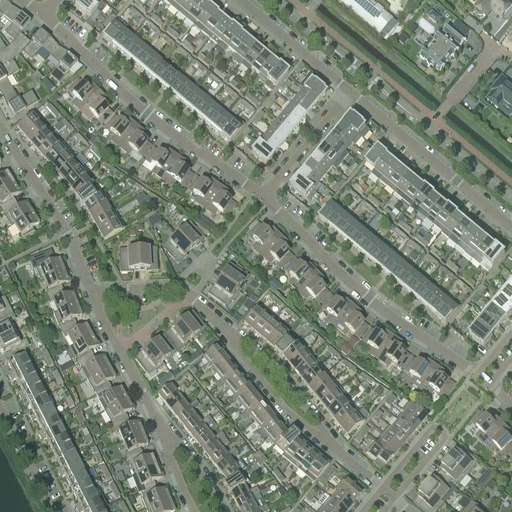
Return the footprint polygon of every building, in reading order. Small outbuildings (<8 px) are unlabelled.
[(0,0),(0,13),(3,17),(11,7),(5,0),(0,0)] [(86,16),(89,19),(84,24),(91,30),(96,24),(94,22),(101,14),(83,0),(79,0),(74,6),(77,9),(76,9),(85,17),(86,16)] [(102,2),(99,0),(83,0),(101,14),(107,6),(102,2)] [(177,13),(188,0),(174,0),(170,6),(177,13)] [(197,0),(188,0),(177,13),(185,19),(200,2),(197,0)] [(335,0),(379,36),(392,21),(367,0),(335,0)] [(479,0),(481,1),(475,9),(477,11),(476,13),(476,15),(477,16),(479,17),(482,17),(483,16),(485,17),(491,10),(502,18),(511,6),(504,0),(479,0)] [(140,10),(143,7),(137,2),(134,6),(140,10)] [(193,26),(208,7),(207,8),(200,2),(185,19),(193,26)] [(11,7),(3,17),(12,24),(4,33),(14,42),(9,47),(13,52),(25,39),(20,35),(30,23),(21,15),(21,14),(22,15),(22,14),(11,7)] [(208,7),(193,26),(201,32),(216,14),(208,7)] [(134,17),(137,13),(131,9),(128,12),(134,17)] [(433,13),(428,17),(436,23),(440,18),(433,13)] [(209,39),(223,21),(216,15),(217,14),(216,14),(201,32),(209,39)] [(105,28),(110,22),(107,19),(102,25),(105,28)] [(110,46),(123,31),(126,27),(118,20),(102,39),(110,46)] [(223,21),(209,39),(217,45),(232,27),(231,27),(231,28),(223,21)] [(447,64),(447,63),(447,62),(449,60),(450,59),(452,56),(453,58),(459,51),(458,50),(460,47),(466,41),(448,26),(443,32),(443,33),(441,35),(439,34),(434,41),(435,42),(427,52),(426,50),(420,57),(423,60),(422,62),(423,63),(422,64),(427,67),(428,67),(429,68),(430,66),(440,74),(445,67),(444,66),(446,63),(447,64)] [(228,48),(240,34),(232,27),(217,45),(225,52),(228,48)] [(30,43),(25,39),(13,52),(18,57),(22,53),(31,61),(41,49),(50,57),(58,48),(50,38),(49,38),(50,39),(49,39),(40,31),(30,43)] [(119,51),(130,37),(123,31),(110,46),(111,46),(112,45),(119,51)] [(240,34),(228,48),(235,55),(247,41),(240,35),(240,34)] [(130,37),(119,51),(127,58),(138,44),(130,37)] [(0,60),(13,52),(9,47),(5,49),(0,40),(0,60)] [(187,49),(190,46),(184,41),(181,45),(187,49)] [(240,66),(255,48),(247,41),(235,55),(231,60),(239,67),(240,66)] [(138,44),(127,58),(135,64),(146,50),(138,44)] [(58,48),(50,57),(59,65),(49,76),(59,84),(77,63),(68,55),(68,54),(69,55),(69,54),(58,48)] [(255,48),(240,66),(248,72),(251,68),(263,54),(255,48)] [(146,50),(135,64),(142,71),(154,57),(146,50)] [(13,52),(0,60),(0,64),(1,67),(0,68),(0,94),(1,96),(12,89),(6,79),(19,71),(12,61),(18,57),(13,52)] [(184,53),(181,56),(186,61),(189,57),(184,53)] [(259,75),(271,61),(263,54),(251,68),(259,75)] [(154,57),(142,71),(150,77),(162,64),(154,57)] [(205,59),(202,63),(208,67),(211,64),(205,59)] [(271,61),(259,75),(267,81),(279,66),(278,67),(271,61)] [(162,64),(150,77),(158,84),(170,70),(162,64)] [(301,64),(296,70),(299,73),(304,67),(301,64)] [(200,66),(197,69),(202,74),(205,70),(200,66)] [(287,73),(279,66),(267,81),(263,86),(271,93),(287,73)] [(511,109),(511,70),(509,68),(505,74),(500,80),(502,81),(492,93),(494,95),(487,102),(497,110),(503,102),(511,109)] [(170,70),(158,84),(166,90),(178,77),(170,70)] [(33,75),(38,82),(42,78),(37,72),(33,75)] [(38,82),(33,75),(29,79),(34,85),(38,82)] [(178,77),(166,90),(174,97),(185,83),(178,77)] [(303,90),(318,102),(325,94),(322,92),(323,91),(314,84),(313,84),(306,78),(299,86),(303,90)] [(77,81),(67,91),(72,95),(76,100),(72,104),(80,112),(98,94),(91,87),(88,90),(82,85),(77,81)] [(185,83),(174,97),(182,104),(193,90),(185,83)] [(12,89),(1,96),(6,108),(7,108),(7,107),(8,107),(14,117),(38,103),(31,92),(18,99),(12,89)] [(193,90),(182,104),(190,110),(201,96),(193,90)] [(318,102),(303,90),(297,98),(311,110),(317,102),(318,103),(318,102)] [(98,94),(80,112),(88,121),(93,116),(101,125),(112,115),(102,105),(106,101),(98,94)] [(201,96),(190,110),(198,117),(209,103),(201,96)] [(253,98),(250,102),(256,107),(259,103),(253,98)] [(290,106),(304,117),(311,110),(297,98),(290,106)] [(209,103),(198,117),(205,123),(217,109),(209,103)] [(304,117),(290,106),(287,103),(281,111),(284,114),(298,125),(304,117)] [(46,108),(50,113),(54,110),(49,105),(46,108)] [(247,105),(244,109),(250,114),(253,110),(247,105)] [(217,109),(205,123),(213,130),(225,116),(217,109)] [(59,115),(54,110),(50,113),(55,118),(59,115)] [(17,129),(24,137),(42,121),(35,113),(17,129)] [(277,122),(291,133),(298,125),(284,114),(277,122)] [(225,116),(213,130),(220,136),(220,137),(233,122),(225,116)] [(344,124),(361,138),(363,140),(370,132),(363,125),(354,117),(354,118),(351,116),(344,124)] [(119,148),(136,128),(128,122),(125,126),(114,117),(105,128),(114,136),(110,141),(119,148)] [(60,123),(64,128),(68,125),(63,120),(60,123)] [(30,144),(45,131),(39,124),(42,121),(24,137),(30,144)] [(241,129),(233,122),(220,137),(229,144),(241,129)] [(291,133),(277,122),(271,129),(285,141),(291,133)] [(338,132),(352,144),(355,146),(361,138),(344,124),(343,124),(344,125),(338,132)] [(73,130),(68,125),(64,128),(69,133),(73,130)] [(136,128),(119,148),(128,156),(132,151),(142,159),(151,147),(140,138),(144,135),(136,128)] [(264,137),(278,149),(285,141),(271,129),(264,137)] [(45,131),(30,144),(37,152),(55,136),(52,139),(45,131)] [(381,131),(376,137),(380,140),(385,134),(381,131)] [(332,140),(345,152),(352,144),(338,132),(332,140)] [(242,142),(247,136),(243,133),(238,139),(242,142)] [(74,138),(78,143),(82,140),(77,135),(74,138)] [(55,136),(37,152),(44,160),(62,144),(55,136)] [(278,149),(264,137),(258,145),(272,157),(273,157),(272,156),(278,149)] [(87,145),(82,140),(78,143),(83,148),(87,145)] [(325,148),(339,160),(345,152),(332,140),(325,148)] [(272,157),(258,145),(253,141),(246,149),(254,156),(253,156),(262,164),(263,163),(266,166),(272,157)] [(62,144),(44,160),(51,167),(69,151),(62,144)] [(90,151),(95,156),(98,152),(93,147),(90,151)] [(319,156),(332,168),(336,170),(342,163),(339,160),(325,148),(319,156)] [(162,180),(176,159),(168,153),(165,157),(153,149),(145,161),(155,168),(152,173),(162,180)] [(374,170),(386,156),(378,149),(366,163),(374,170)] [(69,151),(51,167),(57,175),(75,159),(69,151)] [(103,157),(98,152),(95,156),(99,161),(103,157)] [(312,164),(326,175),(332,168),(319,156),(312,164)] [(379,181),(393,163),(386,157),(387,156),(386,156),(374,170),(371,174),(379,181)] [(75,159),(57,175),(64,183),(82,167),(75,159)] [(176,159),(162,180),(171,187),(175,182),(185,188),(193,176),(182,168),(185,164),(176,159)] [(386,187),(401,170),(393,163),(379,181),(386,187)] [(312,164),(306,172),(319,183),(326,175),(312,164)] [(71,190),(89,175),(82,167),(64,183),(71,190)] [(117,172),(110,167),(108,172),(114,176),(117,172)] [(401,170),(386,187),(394,194),(409,176),(401,170)] [(299,178),(298,179),(313,191),(319,183),(306,172),(299,179),(299,178)] [(0,191),(15,182),(11,177),(10,178),(7,173),(0,177),(0,191)] [(89,175),(71,190),(77,198),(75,200),(93,184),(92,185),(86,177),(89,175)] [(402,201),(417,183),(409,176),(394,194),(402,201)] [(204,209),(218,188),(210,182),(207,186),(196,178),(187,190),(197,197),(194,202),(204,209)] [(298,179),(291,187),(294,190),(302,198),(303,197),(306,199),(310,203),(317,194),(313,191),(298,179)] [(15,182),(0,191),(0,209),(1,212),(13,204),(10,199),(21,192),(15,182)] [(357,191),(360,187),(354,183),(351,186),(357,191)] [(417,183),(402,201),(410,207),(426,188),(425,188),(424,189),(417,183)] [(81,207),(104,193),(101,195),(93,184),(75,200),(81,207)] [(227,194),(218,188),(204,209),(213,216),(217,211),(227,218),(235,206),(224,198),(227,194)] [(418,214),(433,195),(426,188),(410,207),(418,214)] [(345,193),(351,198),(354,194),(348,189),(345,193)] [(104,193),(81,207),(83,206),(88,214),(109,202),(104,193)] [(433,195),(418,214),(426,220),(440,202),(433,196),(434,195),(433,195)] [(323,209),(328,203),(324,200),(319,206),(323,209)] [(13,204),(1,212),(5,217),(4,217),(10,228),(34,213),(28,202),(17,209),(13,204)] [(93,223),(114,211),(110,213),(106,205),(109,203),(109,202),(88,214),(93,223)] [(434,227),(449,208),(448,207),(448,208),(440,202),(426,220),(434,227)] [(319,219),(327,226),(340,212),(331,205),(319,219)] [(449,208),(434,227),(441,233),(457,214),(449,208)] [(114,211),(93,223),(98,232),(119,220),(114,211)] [(336,232),(348,218),(340,212),(327,226),(328,227),(329,226),(336,232)] [(34,213),(10,228),(14,226),(20,235),(17,236),(21,242),(33,235),(29,230),(39,224),(36,219),(38,218),(34,213)] [(449,241),(464,222),(457,216),(457,215),(457,214),(441,233),(441,234),(449,241)] [(209,234),(214,226),(198,215),(193,222),(209,234)] [(348,218),(336,232),(344,238),(355,225),(348,218)] [(119,220),(98,232),(104,241),(124,229),(119,220)] [(404,230),(407,227),(401,222),(398,225),(404,230)] [(464,222),(449,241),(456,247),(472,229),(464,222)] [(182,226),(174,233),(190,251),(195,246),(197,248),(205,239),(191,224),(185,229),(182,226)] [(252,248),(261,256),(279,238),(272,231),(268,234),(258,225),(248,235),(257,244),(252,248)] [(355,225),(344,238),(352,245),(363,231),(355,225)] [(464,254),(480,235),(472,229),(456,247),(464,254)] [(363,231),(352,245),(360,252),(371,238),(363,231)] [(190,251),(174,233),(174,234),(176,236),(163,250),(177,265),(187,257),(185,255),(190,251)] [(480,235),(464,254),(472,261),(488,242),(480,235)] [(279,238),(261,256),(269,265),(274,260),(282,269),(293,258),(283,248),(286,245),(279,238)] [(371,238),(360,252),(368,258),(379,244),(371,238)] [(423,240),(419,243),(425,248),(428,245),(423,240)] [(480,267),(496,247),(495,248),(488,242),(472,261),(480,267)] [(379,244),(368,258),(375,265),(387,251),(379,244)] [(139,271),(137,247),(127,248),(127,252),(119,253),(120,273),(132,273),(132,271),(139,271)] [(148,247),(137,247),(139,271),(145,270),(146,273),(158,271),(157,251),(148,251),(148,247)] [(496,247),(480,267),(488,274),(505,254),(496,247)] [(387,251),(375,265),(383,271),(395,257),(387,251)] [(395,257),(383,271),(391,278),(403,264),(395,257)] [(47,259),(34,264),(36,269),(35,270),(40,281),(66,271),(63,265),(62,265),(60,260),(49,264),(47,259)] [(295,260),(284,271),(289,275),(293,279),(288,284),(297,292),(315,274),(308,267),(305,270),(299,265),(295,260)] [(220,280),(240,294),(245,285),(242,282),(246,275),(230,264),(222,273),(224,275),(220,280)] [(403,264),(391,278),(399,284),(410,271),(403,264)] [(498,269),(492,276),(496,279),(501,272),(498,269)] [(66,271),(40,281),(44,280),(47,290),(45,291),(47,297),(60,292),(58,287),(70,282),(66,271)] [(410,271),(399,284),(407,291),(418,277),(410,271)] [(315,274),(297,292),(305,301),(309,296),(318,305),(329,295),(319,285),(322,281),(315,274)] [(491,284),(496,279),(492,276),(487,281),(491,284)] [(418,277),(407,291),(415,298),(427,284),(418,277)] [(470,279),(467,283),(473,288),(476,284),(470,279)] [(240,294),(220,280),(216,286),(214,284),(208,295),(224,307),(229,300),(233,303),(240,294)] [(462,290),(465,286),(459,282),(456,285),(462,290)] [(427,284),(415,298),(422,304),(434,290),(427,284)] [(465,286),(462,290),(467,294),(470,291),(465,286)] [(483,287),(477,294),(480,297),(486,290),(483,287)] [(511,292),(508,289),(500,298),(511,307),(511,292)] [(422,304),(431,311),(442,297),(434,290),(422,304)] [(60,292),(47,297),(50,304),(53,303),(56,313),(53,314),(53,315),(79,304),(75,293),(62,298),(60,292)] [(475,304),(480,297),(477,294),(471,301),(475,304)] [(272,296),(269,299),(274,304),(277,300),(272,296)] [(327,321),(336,328),(352,309),(345,302),(341,306),(331,297),(321,308),(331,316),(327,321)] [(442,297),(431,311),(438,317),(437,317),(438,318),(450,304),(442,297)] [(4,298),(0,300),(0,320),(12,314),(4,298)] [(511,313),(511,307),(500,298),(492,307),(507,319),(511,313)] [(282,305),(277,300),(274,304),(279,309),(282,305)] [(79,304),(53,315),(57,326),(58,325),(61,332),(73,326),(71,320),(81,316),(79,311),(81,310),(79,304)] [(450,304),(438,318),(446,325),(458,310),(450,304)] [(485,316),(499,328),(506,319),(507,320),(507,319),(492,307),(489,304),(482,314),(485,316)] [(255,308),(256,309),(243,324),(251,331),(264,315),(267,312),(257,305),(255,308)] [(467,306),(461,312),(465,315),(471,309),(467,306)] [(284,313),(289,318),(292,314),(287,309),(284,313)] [(352,309),(336,328),(345,336),(349,331),(358,339),(367,328),(357,319),(360,315),(352,309)] [(184,321),(178,325),(191,340),(205,327),(192,311),(182,319),(184,321)] [(459,323),(465,315),(461,312),(455,320),(459,323)] [(0,340),(14,333),(9,323),(15,320),(12,314),(0,320),(0,322),(2,326),(0,326),(0,340)] [(297,319),(292,314),(289,318),(294,322),(297,319)] [(259,337),(272,322),(264,315),(251,331),(259,337)] [(499,328),(485,316),(477,325),(492,338),(492,337),(491,336),(499,328)] [(307,323),(302,319),(298,322),(304,327),(307,323)] [(272,322),(259,337),(267,344),(280,328),(272,322)] [(191,340),(178,325),(173,329),(172,327),(163,335),(176,351),(191,340)] [(484,347),(492,338),(477,325),(469,335),(472,338),(471,338),(480,346),(481,345),(484,347)] [(73,326),(61,332),(64,339),(67,337),(72,347),(69,349),(93,335),(90,330),(89,331),(86,326),(76,331),(73,326)] [(288,335),(280,328),(267,344),(275,350),(273,352),(274,352),(288,335)] [(378,361),(392,339),(384,333),(381,338),(370,330),(361,342),(371,349),(368,354),(378,361)] [(14,333),(0,340),(0,352),(2,354),(13,348),(15,353),(28,347),(25,341),(19,344),(14,333)] [(280,358),(300,341),(299,342),(289,334),(288,335),(274,352),(280,358)] [(311,337),(316,342),(319,338),(314,334),(311,337)] [(93,335),(69,349),(75,359),(76,359),(78,364),(91,357),(88,352),(99,346),(93,335)] [(149,348),(164,367),(164,366),(162,363),(176,351),(163,335),(153,342),(155,344),(149,348)] [(324,343),(319,338),(316,342),(321,347),(324,343)] [(392,339),(378,361),(387,367),(391,362),(401,369),(409,357),(398,349),(401,345),(392,339)] [(300,341),(280,358),(282,357),(288,364),(307,349),(300,341)] [(210,367),(224,355),(217,347),(203,358),(208,364),(210,367)] [(164,367),(149,348),(144,352),(142,350),(133,359),(146,375),(153,370),(155,373),(164,367)] [(326,351),(331,356),(334,352),(329,348),(326,351)] [(295,372),(313,357),(307,349),(288,364),(295,372)] [(340,357),(334,352),(331,356),(336,361),(340,357)] [(216,375),(230,363),(224,355),(210,367),(208,364),(204,367),(208,372),(212,369),(216,375)] [(91,357),(78,364),(82,370),(81,371),(86,380),(111,367),(105,356),(94,363),(91,357)] [(7,374),(9,378),(32,366),(32,365),(29,367),(24,357),(8,365),(11,372),(7,374)] [(313,357),(295,372),(301,380),(320,365),(319,365),(316,367),(310,360),(313,358),(313,357)] [(420,390),(435,368),(426,363),(423,367),(412,359),(404,371),(414,378),(410,383),(420,390)] [(341,365),(347,369),(350,365),(344,361),(341,365)] [(222,383),(236,371),(230,363),(216,375),(220,380),(222,383)] [(307,388),(326,373),(320,365),(301,380),(307,388)] [(355,369),(350,365),(347,369),(353,373),(355,369)] [(32,366),(9,378),(11,382),(15,380),(18,386),(37,376),(32,366)] [(111,367),(86,380),(92,391),(93,391),(96,396),(108,389),(105,384),(115,378),(112,374),(114,373),(111,367)] [(435,368),(420,390),(430,396),(433,391),(438,394),(436,397),(443,402),(454,385),(447,380),(446,382),(440,378),(443,374),(435,368)] [(229,391),(243,379),(236,371),(222,383),(220,380),(217,383),(221,388),(224,385),(229,391)] [(326,373),(307,388),(314,396),(332,381),(326,373)] [(359,378),(364,382),(367,378),(361,373),(359,378)] [(37,376),(18,386),(21,392),(17,394),(19,398),(42,386),(37,376)] [(367,378),(364,382),(370,386),(373,381),(367,378)] [(243,379),(229,391),(233,396),(235,399),(249,387),(243,379)] [(320,404),(339,389),(332,381),(314,396),(320,404)] [(172,385),(157,396),(164,404),(178,393),(180,395),(183,393),(179,388),(176,390),(172,385)] [(42,386),(19,398),(21,402),(25,400),(28,406),(48,397),(42,386)] [(376,390),(382,394),(385,390),(379,386),(376,390)] [(241,406),(256,395),(249,387),(235,399),(233,396),(230,399),(234,404),(237,401),(241,406)] [(108,389),(96,396),(99,402),(98,402),(104,412),(124,401),(128,398),(125,393),(123,394),(121,389),(111,394),(108,389)] [(327,412),(345,397),(339,389),(320,404),(327,412)] [(389,393),(385,390),(382,394),(380,395),(385,398),(389,393)] [(178,393),(164,404),(171,412),(185,401),(180,395),(178,393)] [(256,395),(241,406),(246,412),(248,414),(262,403),(256,395)] [(391,395),(387,399),(392,404),(396,399),(391,395)] [(48,397),(28,406),(31,412),(28,414),(30,418),(53,407),(52,406),(50,407),(45,398),(48,397)] [(333,420),(349,407),(342,400),(345,397),(327,412),(333,420)] [(124,401),(104,412),(110,423),(110,422),(113,427),(119,424),(126,421),(123,415),(134,409),(128,398),(124,401)] [(389,408),(392,404),(387,399),(384,404),(389,408)] [(185,401),(171,412),(177,420),(191,409),(193,411),(196,409),(192,404),(189,406),(185,401)] [(254,422),(268,411),(262,403),(248,414),(246,412),(243,414),(247,419),(250,417),(254,422)] [(401,411),(420,426),(426,418),(408,403),(401,411)] [(53,407),(30,418),(32,422),(36,420),(39,427),(58,417),(53,407)] [(339,428),(358,413),(355,415),(349,407),(333,420),(339,428)] [(191,409),(177,420),(183,428),(197,417),(193,411),(191,409)] [(268,411),(254,422),(259,428),(261,430),(275,419),(268,411)] [(378,411),(374,415),(379,419),(383,415),(378,411)] [(420,426),(401,411),(404,414),(398,421),(413,434),(420,426)] [(358,413),(339,428),(346,436),(365,421),(358,413)] [(376,423),(379,419),(374,415),(371,419),(376,423)] [(58,417),(39,427),(41,432),(37,433),(39,438),(62,426),(58,417)] [(197,417),(183,428),(190,436),(204,425),(206,427),(209,424),(205,420),(202,422),(197,417)] [(484,445),(503,426),(495,419),(492,423),(486,417),(476,428),(480,432),(476,436),(484,445)] [(267,438),(281,427),(275,419),(261,430),(259,428),(255,430),(259,435),(263,433),(267,438)] [(119,424),(113,427),(116,433),(118,433),(118,432),(123,443),(145,434),(140,422),(128,427),(126,421),(119,424)] [(413,434),(398,421),(391,429),(388,426),(388,427),(407,442),(413,434)] [(204,425),(190,436),(196,444),(210,432),(216,428),(211,422),(209,424),(206,427),(204,425)] [(62,426),(39,438),(41,442),(45,440),(48,445),(67,435),(62,426)] [(503,426),(484,445),(493,453),(497,449),(506,457),(511,450),(511,442),(506,437),(510,433),(503,426)] [(281,427),(267,438),(273,446),(292,431),(287,435),(281,427)] [(365,427),(361,431),(366,435),(370,431),(365,427)] [(382,434),(400,450),(407,442),(388,427),(382,434)] [(282,457),(299,437),(292,431),(273,446),(274,446),(283,455),(281,457),(282,457)] [(359,444),(366,435),(361,431),(354,440),(359,444)] [(210,432),(196,444),(202,452),(217,440),(218,443),(222,440),(218,435),(215,438),(210,432)] [(145,434),(123,443),(127,453),(124,454),(127,460),(139,455),(137,450),(148,445),(145,440),(147,440),(145,434)] [(400,450),(382,434),(375,442),(375,441),(374,442),(394,458),(400,450)] [(67,435),(48,445),(52,454),(72,444),(67,435)] [(299,437),(282,457),(290,464),(305,445),(297,439),(299,437)] [(217,440),(202,452),(209,460),(223,448),(228,444),(224,439),(222,440),(218,443),(217,440)] [(394,458),(374,442),(367,451),(370,453),(368,456),(375,462),(377,459),(385,466),(392,458),(393,458),(394,458)] [(72,444),(52,454),(57,463),(76,453),(72,444)] [(297,470),(313,452),(305,445),(290,464),(297,470)] [(447,460),(467,477),(479,462),(460,447),(456,453),(457,453),(455,455),(453,454),(454,454),(453,453),(447,460)] [(223,448),(209,460),(214,466),(215,468),(229,456),(231,459),(234,456),(230,451),(227,454),(223,448)] [(313,452),(297,470),(305,477),(321,458),(313,452)] [(76,453),(57,463),(60,468),(56,470),(58,474),(81,463),(76,453)] [(139,455),(127,460),(129,467),(132,466),(136,476),(158,467),(156,461),(154,462),(152,457),(142,461),(139,455)] [(258,458),(263,464),(267,461),(262,455),(258,458)] [(229,456),(215,468),(222,476),(236,464),(231,459),(229,456)] [(263,464),(258,458),(254,462),(259,468),(263,464)] [(321,458),(305,477),(313,484),(329,465),(321,458)] [(467,477),(447,460),(441,467),(442,468),(444,469),(442,471),(441,470),(437,475),(449,485),(452,480),(459,486),(467,477)] [(223,487),(242,472),(246,469),(239,462),(236,464),(222,476),(228,483),(223,487)] [(81,463),(58,474),(60,478),(64,476),(66,481),(83,473),(79,464),(81,463)] [(136,476),(131,478),(138,495),(140,494),(153,489),(151,483),(163,478),(158,467),(136,476)] [(331,467),(321,479),(326,483),(336,471),(331,467)] [(272,473),(276,478),(280,475),(276,470),(272,473)] [(83,473),(66,481),(71,490),(88,482),(92,480),(88,471),(83,473)] [(242,472),(223,487),(228,495),(249,484),(242,473),(242,472)] [(284,481),(280,475),(276,478),(280,484),(284,481)] [(449,485),(437,475),(433,480),(434,481),(432,483),(430,482),(430,481),(424,488),(444,504),(455,491),(449,485)] [(323,487),(326,483),(321,479),(318,483),(323,487)] [(334,490),(353,506),(354,505),(353,505),(360,496),(352,489),(354,487),(347,481),(345,483),(342,481),(334,490)] [(88,482),(71,490),(76,500),(92,491),(88,482)] [(250,494),(252,497),(256,495),(253,490),(249,492),(246,486),(250,484),(249,484),(228,495),(230,494),(235,503),(250,494)] [(285,489),(289,495),(293,491),(289,486),(285,489)] [(437,511),(444,504),(424,488),(418,495),(419,495),(421,496),(419,499),(418,498),(414,503),(424,511),(437,511)] [(153,489),(140,494),(142,499),(141,500),(146,511),(172,500),(167,489),(155,494),(153,489)] [(277,492),(281,500),(287,497),(281,490),(277,492)] [(328,498),(344,511),(348,511),(353,506),(334,490),(337,493),(337,494),(331,501),(328,498)] [(92,491),(76,500),(78,505),(74,507),(76,511),(97,500),(92,491)] [(297,497),(293,491),(289,495),(294,500),(297,497)] [(311,491),(308,495),(313,499),(316,495),(311,491)] [(250,494),(235,503),(239,511),(255,503),(252,497),(250,494)] [(310,503),(313,499),(308,495),(305,499),(310,503)] [(344,511),(328,498),(322,506),(328,511),(344,511)] [(97,500),(76,511),(77,511),(96,511),(104,508),(101,509),(97,500)] [(172,500),(146,511),(174,511),(172,507),(174,506),(172,500)] [(264,511),(262,508),(258,510),(255,503),(239,511),(264,511)] [(478,511),(476,510),(478,507),(473,503),(465,511),(478,511)]
